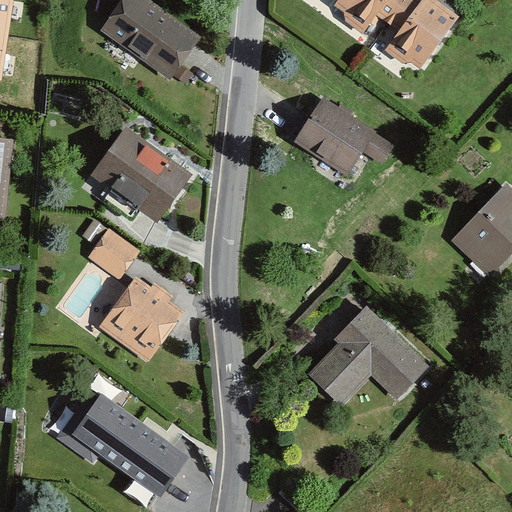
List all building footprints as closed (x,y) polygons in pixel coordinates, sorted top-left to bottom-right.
[(0,0),(0,73),(11,0),(0,0)] [(343,0),(331,17),(364,42),(375,26),(384,33),(408,1),(406,0),(343,0)] [(199,47),(131,1),(99,48),(166,94),(199,47)] [(420,10),(408,1),(384,33),(395,40),(384,55),(418,80),(444,46),(456,29),(423,5),(420,10)] [(392,155),(321,108),(291,154),(345,190),(362,164),(379,175),(392,155)] [(188,178),(123,131),(88,179),(153,226),(188,178)] [(14,146),(0,144),(0,222),(7,223),(14,146)] [(511,252),(511,191),(504,184),(449,242),(487,278),(511,252)] [(141,255),(109,233),(89,262),(120,284),(141,255)] [(182,313),(134,280),(99,330),(147,363),(182,313)] [(396,404),(428,369),(363,308),(330,344),(334,347),(306,376),(341,408),(368,379),(396,404)] [(191,459),(104,396),(94,410),(84,403),(58,439),(94,464),(100,455),(162,499),(191,459)] [(17,412),(4,410),(2,424),(15,426),(17,412)]
